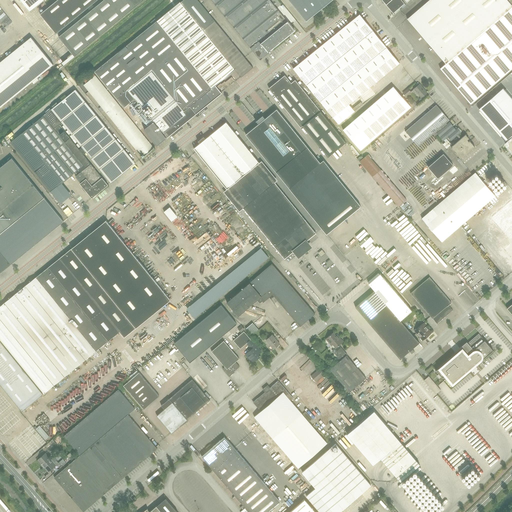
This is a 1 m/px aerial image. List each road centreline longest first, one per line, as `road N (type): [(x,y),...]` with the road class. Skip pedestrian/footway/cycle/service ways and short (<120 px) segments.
road 1 (unclassified): [(103,511),(331,316),(347,321),(389,370),(402,372),(511,279)]
road 2 (unclassified): [(0,290),(357,0)]
road 3 (unknown): [(382,226),(502,350),(453,398),(443,391)]
road 4 (unclassified): [(511,171),(364,0)]
road 5 (unknown): [(382,226),(258,82)]
road 6 (unknown): [(427,454),(462,487),(485,470),(503,443),(475,410)]
road 7 (unknown): [(382,226),(352,224),(329,243),(345,275),(333,295),(336,316)]
